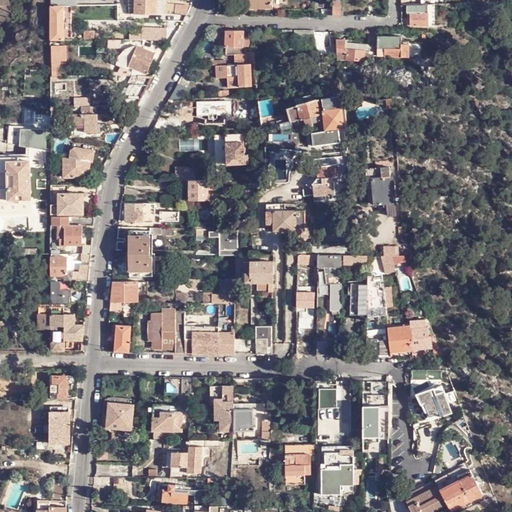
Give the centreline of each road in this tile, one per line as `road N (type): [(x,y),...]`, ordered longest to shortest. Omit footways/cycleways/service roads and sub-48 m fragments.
road 1 (residential): [(96,363),(115,174),(198,19)]
road 2 (residential): [(96,363),(385,368)]
road 3 (residential): [(395,0),(394,20),(198,19)]
road 4 (residential): [(79,511),(96,363)]
